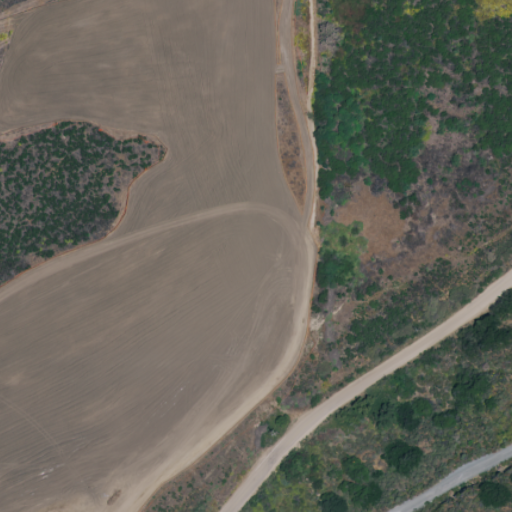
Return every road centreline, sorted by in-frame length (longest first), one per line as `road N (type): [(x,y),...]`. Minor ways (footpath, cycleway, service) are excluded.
road 1 (residential): [(9,485),(68,494),(86,508),(118,504),(234,420),(262,385),(272,346),(256,251),(257,137),(244,8),(233,0),(151,10),(0,56)]
road 2 (residential): [(235,511),(347,397),(511,276)]
road 3 (residential): [(0,345),(108,305),(157,265),(194,199),(253,157)]
road 4 (residential): [(0,103),(70,92),(249,115)]
